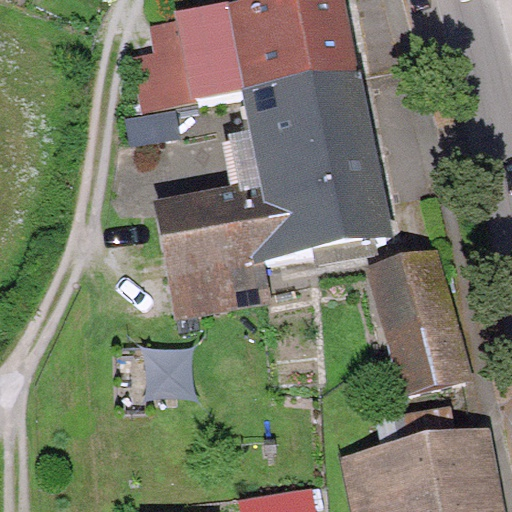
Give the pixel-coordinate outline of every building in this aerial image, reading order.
[(196,110),(243,102),(363,80),(348,0),(319,0),(235,15),(180,25),(196,110)] [(231,0),(235,15),(319,0),(231,0)] [(393,249),(363,80),(243,102),(259,191),(160,209),(179,319),(275,302),(269,271),(393,249)] [(374,275),(405,398),(469,382),(438,259),(374,275)] [(488,511),(475,436),(339,461),(347,511),(488,511)]
